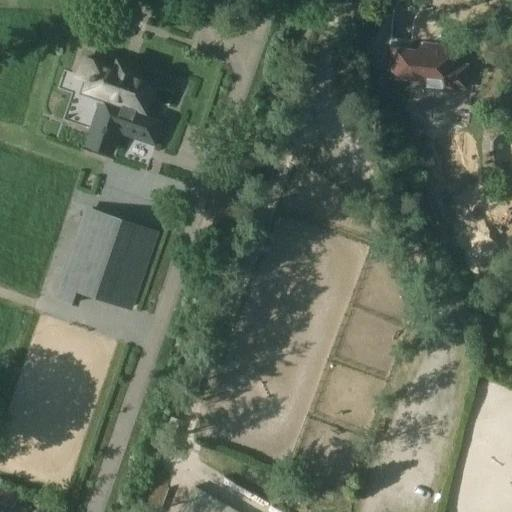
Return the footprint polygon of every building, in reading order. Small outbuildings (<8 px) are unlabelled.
[(386,77),(424,81),(423,89),(456,92),(456,88),(465,89),(467,66),(452,65),(454,48),(428,45),(427,53),(389,49),(386,77)] [(116,70),(84,59),(77,77),(84,79),(78,95),(100,102),(104,104),(96,127),(101,129),(100,131),(109,134),(110,131),(115,133),(115,132),(130,137),(132,132),(157,141),(163,123),(144,116),(145,112),(146,112),(150,100),(153,102),(158,87),(155,86),(155,83),(135,76),(130,75),(131,71),(122,68),(121,72),(116,70)] [(418,157),(423,170),(434,165),(430,152),(418,157)] [(210,208),(199,241),(223,249),(234,216),(243,190),(253,163),(228,154),(219,181),(210,208)] [(157,231),(88,207),(57,299),(81,309),(86,295),(129,310),(157,231)] [(236,511),(195,487),(179,511),(236,511)]
